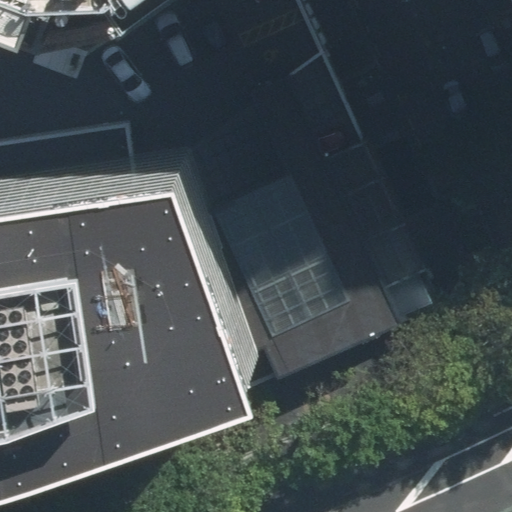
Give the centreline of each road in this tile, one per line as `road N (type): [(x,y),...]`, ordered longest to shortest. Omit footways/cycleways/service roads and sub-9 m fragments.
road 1 (residential): [(414,0),(476,137)]
road 2 (secondary): [(400,511),(511,462)]
